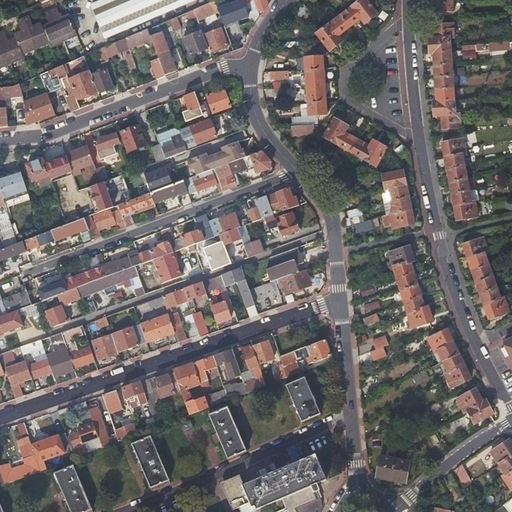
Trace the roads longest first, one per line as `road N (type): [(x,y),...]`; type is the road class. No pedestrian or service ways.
road 1 (residential): [(0,418),(340,303)]
road 2 (residential): [(418,140),(452,291),(511,418)]
road 3 (residential): [(296,174),(28,272)]
road 4 (residential): [(251,62),(36,140),(0,143)]
road 5 (residential): [(129,511),(350,417)]
road 6 (residential): [(406,19),(346,69),(343,96),(418,140)]
road 7 (residential): [(511,423),(393,511)]
road 8 (residential): [(296,174),(327,210),(340,303)]
road 9 (residential): [(251,62),(259,128),(296,174)]
road 10 (residential): [(406,19),(418,140)]
